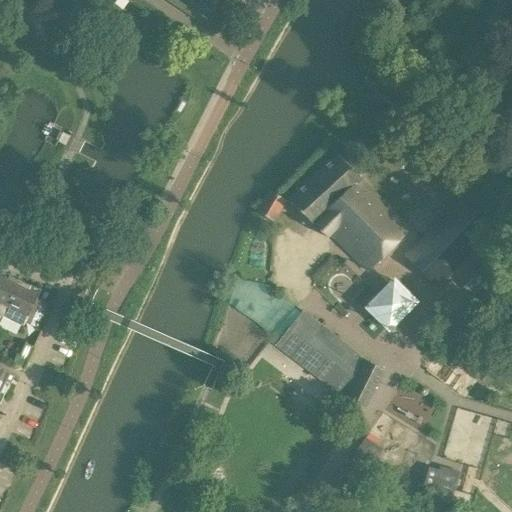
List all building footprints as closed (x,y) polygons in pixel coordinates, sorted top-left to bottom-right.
[(126,2),(123,0),(116,0),(113,4),(120,10),(126,2)] [(62,131),(52,126),(44,141),(55,146),(57,143),(66,147),(71,139),(61,134),(62,131)] [(388,250),(409,229),(360,180),(362,178),(337,153),(289,201),(325,238),(329,234),(367,271),(388,250)] [(286,200),(284,199),(270,190),(257,211),(272,221),(286,200)] [(404,257),(436,289),(499,224),(467,193),(404,257)] [(82,238),(77,235),(72,243),(77,246),(82,238)] [(0,314),(17,280),(0,272),(0,314)] [(486,283),(476,273),(463,287),(472,296),(486,283)] [(390,331),(420,300),(394,275),(364,306),(390,331)] [(37,290),(17,280),(0,314),(0,315),(20,325),(22,321),(34,327),(45,303),(33,297),(37,290)] [(356,368),(297,311),(265,344),(323,401),(356,368)] [(23,343),(18,355),(26,358),(31,347),(23,343)] [(366,407),(385,368),(375,363),(356,402),(366,407)] [(0,368),(0,394),(1,395),(11,374),(0,368)] [(364,438),(350,460),(370,473),(384,451),(364,438)] [(440,472),(428,468),(423,484),(436,488),(434,493),(450,497),(457,472),(442,467),(440,472)]
